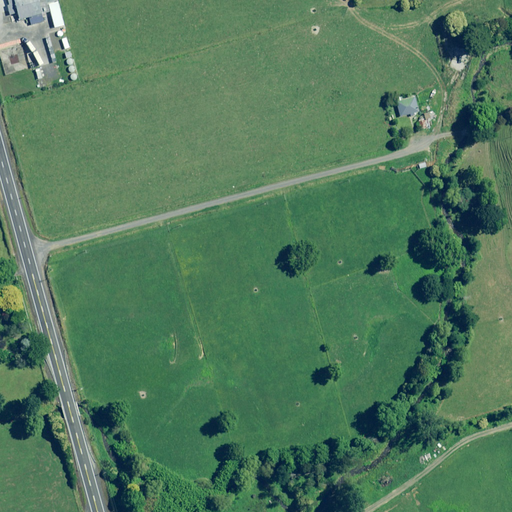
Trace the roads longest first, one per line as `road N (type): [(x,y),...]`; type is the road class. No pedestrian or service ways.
road 1 (unclassified): [(27,253),(424,140)]
road 2 (primary): [(27,253),(98,511)]
